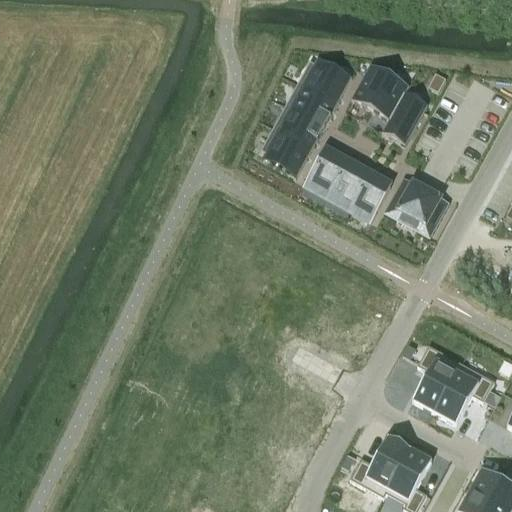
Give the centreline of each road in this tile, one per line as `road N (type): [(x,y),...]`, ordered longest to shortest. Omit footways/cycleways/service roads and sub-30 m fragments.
road 1 (residential): [(362,403),(511,136)]
road 2 (residential): [(362,403),(468,461),(439,511)]
road 3 (residential): [(305,511),(362,403)]
